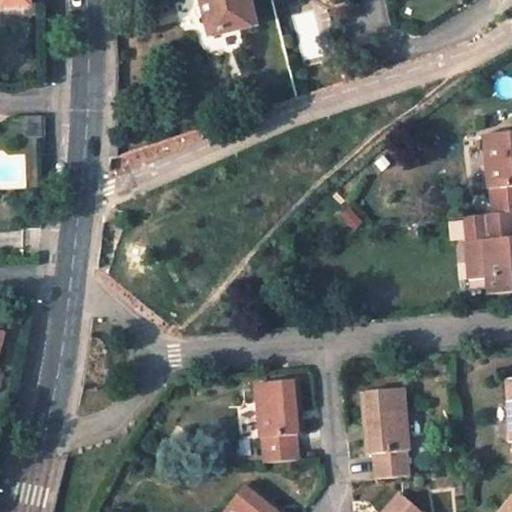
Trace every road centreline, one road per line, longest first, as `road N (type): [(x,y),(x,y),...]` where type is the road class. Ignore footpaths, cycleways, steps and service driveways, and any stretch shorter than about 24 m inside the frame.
road 1 (residential): [(324,341),(511,326)]
road 2 (secondary): [(70,284),(88,100)]
road 3 (residential): [(151,357),(324,341)]
road 4 (residential): [(329,511),(338,477),(324,341)]
road 5 (secondary): [(47,425),(70,284)]
road 6 (residential): [(151,357),(133,398),(104,422),(71,430),(47,425)]
